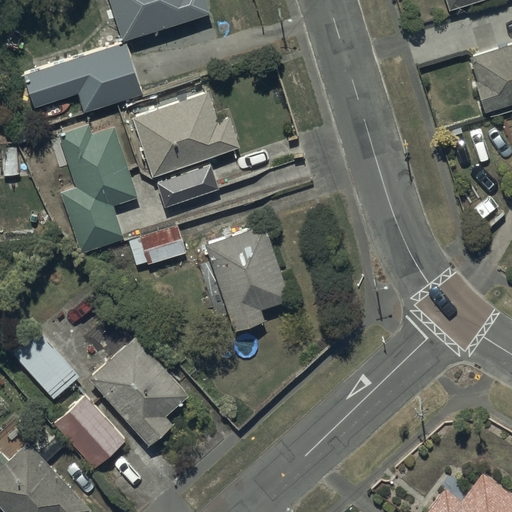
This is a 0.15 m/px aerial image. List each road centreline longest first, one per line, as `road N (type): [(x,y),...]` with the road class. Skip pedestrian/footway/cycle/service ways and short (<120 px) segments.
road 1 (unclassified): [(326,0),(396,224),(452,314)]
road 2 (residential): [(452,314),(238,511)]
